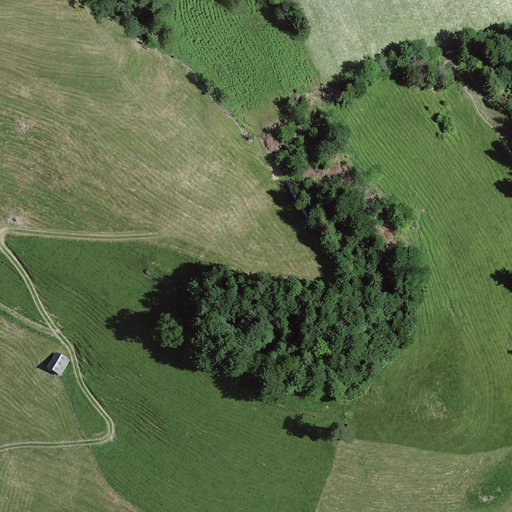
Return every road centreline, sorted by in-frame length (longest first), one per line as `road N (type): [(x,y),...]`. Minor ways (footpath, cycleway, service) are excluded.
road 1 (track): [(0,304),(58,333),(111,427),(101,440),(0,447)]
road 2 (track): [(58,333),(2,232),(144,232)]
